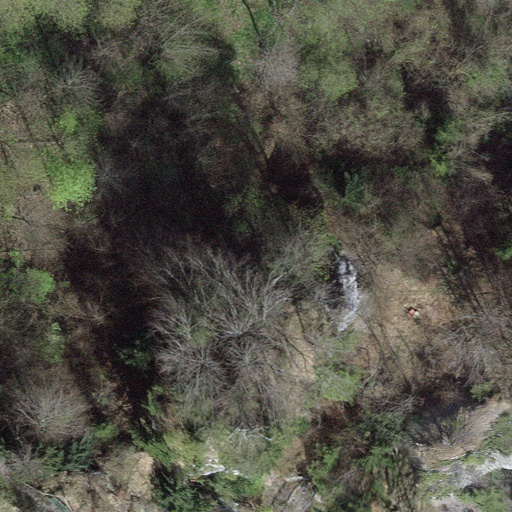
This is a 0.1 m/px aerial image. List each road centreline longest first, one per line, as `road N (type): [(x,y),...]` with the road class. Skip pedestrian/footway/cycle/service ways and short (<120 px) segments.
road 1 (motorway): [(0,383),(324,511)]
road 2 (primary): [(436,511),(511,299)]
